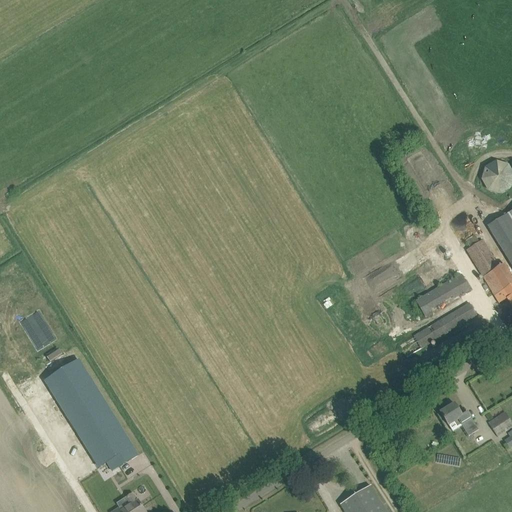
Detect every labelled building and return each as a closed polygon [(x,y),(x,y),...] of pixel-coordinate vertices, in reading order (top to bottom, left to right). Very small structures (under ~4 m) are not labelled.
[(488,191),(501,195),(511,189),(511,187),(511,170),(510,165),(497,162),(485,167),(482,181),(488,191)] [(511,211),(494,223),(511,251),(511,211)] [(470,249),(467,251),(495,297),(503,292),(502,291),(511,285),(511,275),(505,264),(498,269),(482,242),(480,243),(470,249)] [(451,282),(445,285),(453,297),(454,298),(454,300),(460,297),(460,298),(471,291),(461,275),(451,282)] [(507,299),(511,307),(511,285),(502,291),(503,292),(495,297),(499,304),(507,299)] [(426,319),(433,314),(424,298),(416,302),(426,319)] [(477,316),(472,308),(469,304),(400,345),(407,358),(477,316)] [(36,326),(24,334),(27,339),(39,331),(36,326)] [(76,359),(42,381),(99,466),(115,455),(121,463),(137,452),(76,359)] [(0,438),(42,511),(53,511),(74,501),(50,459),(49,459),(0,372),(0,438)] [(458,421),(469,437),(479,431),(468,413),(462,417),(455,405),(441,414),(449,427),(458,421)] [(511,426),(511,423),(506,414),(489,425),(497,436),(511,426)] [(341,506),(344,511),(386,511),(371,487),(341,506)] [(145,511),(141,505),(138,502),(133,495),(127,499),(132,506),(122,511),(121,511),(119,508),(114,511),(145,511)]
